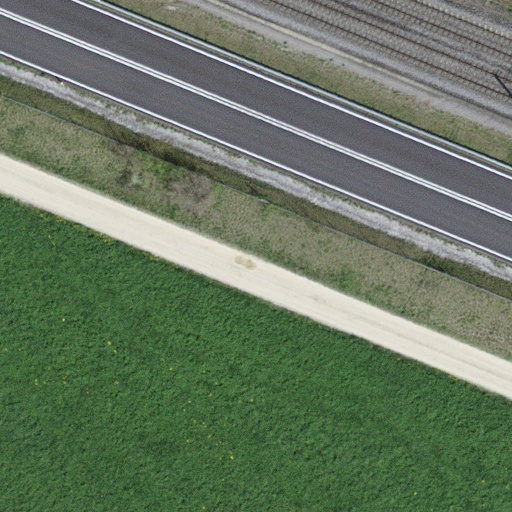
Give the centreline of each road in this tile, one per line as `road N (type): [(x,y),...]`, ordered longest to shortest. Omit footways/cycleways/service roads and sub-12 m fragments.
road 1 (track): [(0,172),(511,381)]
road 2 (trunk): [(511,219),(0,11)]
